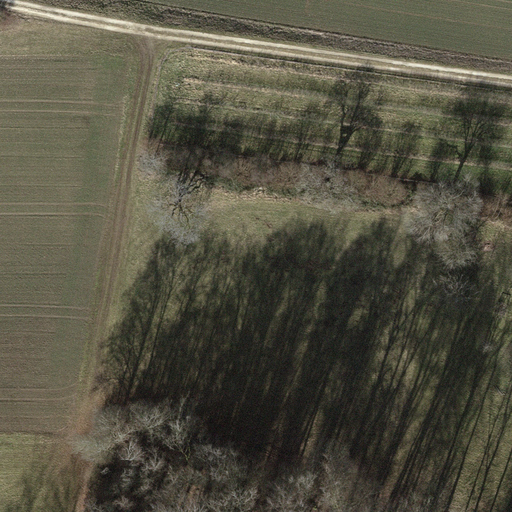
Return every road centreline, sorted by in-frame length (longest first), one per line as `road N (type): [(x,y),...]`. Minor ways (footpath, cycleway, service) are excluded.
road 1 (track): [(511,81),(153,33),(0,0)]
road 2 (track): [(153,33),(83,511)]
